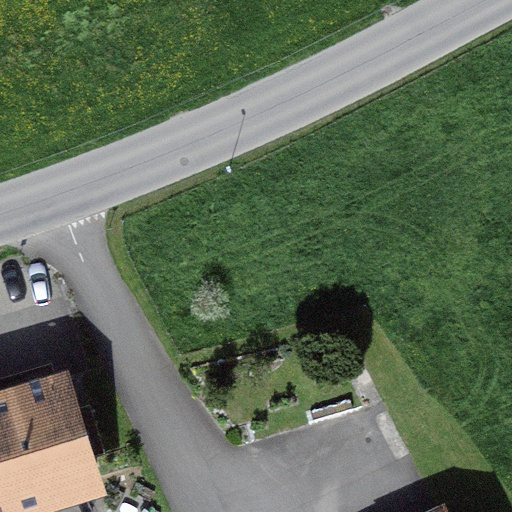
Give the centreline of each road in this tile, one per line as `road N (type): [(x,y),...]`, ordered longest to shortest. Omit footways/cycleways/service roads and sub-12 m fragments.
road 1 (tertiary): [(58,194),(230,128),(484,0)]
road 2 (residential): [(200,511),(58,194)]
